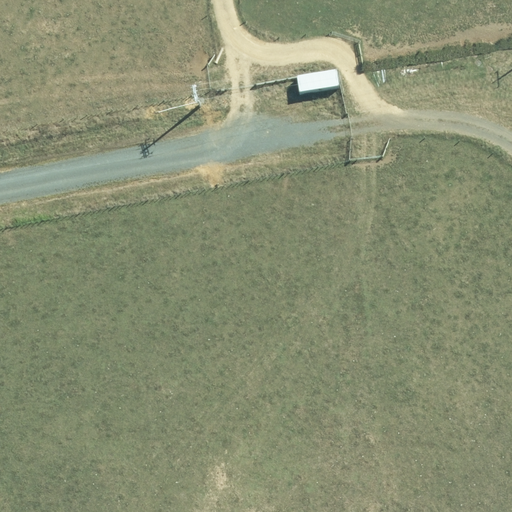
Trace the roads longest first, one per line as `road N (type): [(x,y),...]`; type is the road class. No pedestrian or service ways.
road 1 (unclassified): [(0,187),(317,129)]
road 2 (track): [(317,129),(446,122),(488,129),(511,144)]
